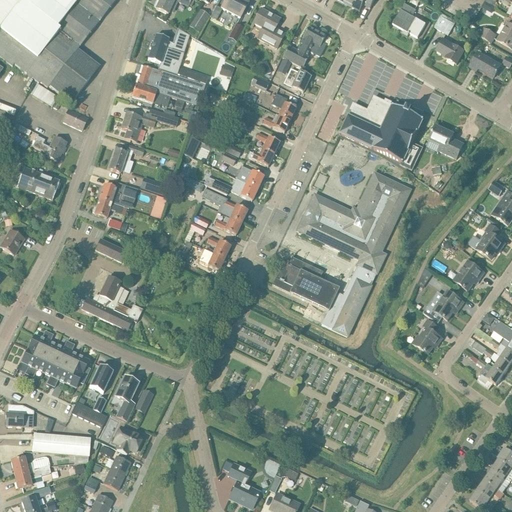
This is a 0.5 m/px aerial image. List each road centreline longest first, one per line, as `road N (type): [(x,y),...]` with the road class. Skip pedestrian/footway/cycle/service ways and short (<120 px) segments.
road 1 (residential): [(353,34),(186,379)]
road 2 (residential): [(19,308),(73,209),(135,0)]
road 3 (residential): [(502,416),(441,371),(511,266)]
road 4 (residential): [(186,379),(19,308)]
road 5 (residential): [(498,117),(353,34)]
road 6 (residential): [(186,379),(216,511)]
